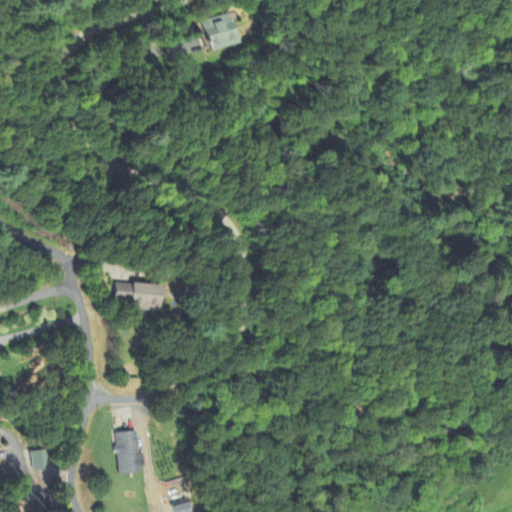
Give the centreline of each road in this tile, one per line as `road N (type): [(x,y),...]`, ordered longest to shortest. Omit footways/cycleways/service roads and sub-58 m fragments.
road 1 (residential): [(85,399),(142,399),(208,364),(236,334),(246,294),(242,248),(225,221),(201,203),(96,160),(62,90),(62,58),(84,37),(180,0)]
road 2 (residential): [(79,511),(72,462),(89,383),(72,262),(0,217)]
